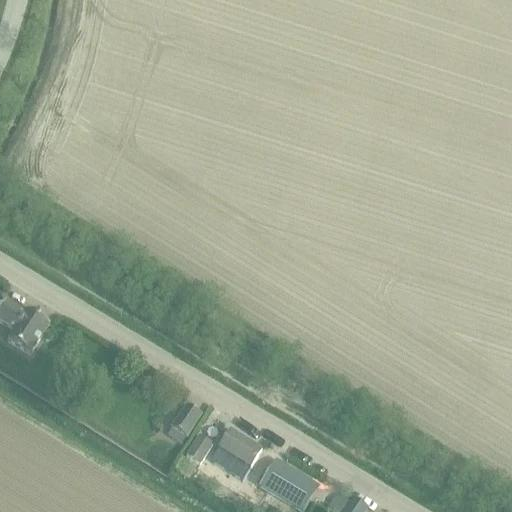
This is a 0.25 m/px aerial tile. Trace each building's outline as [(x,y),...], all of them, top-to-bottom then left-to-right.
[(30,357),(50,325),(28,312),(26,315),(6,303),(0,312),(0,323),(15,332),(8,344),(30,357)] [(182,448),(202,417),(187,407),(166,437),(182,448)] [(250,473),(261,456),(231,437),(220,454),(250,473)] [(199,438),(186,459),(200,468),(213,447),(199,438)] [(264,481),(259,489),(296,511),(304,511),(308,507),(264,481)] [(366,511),(353,503),(347,511),(366,511)]
